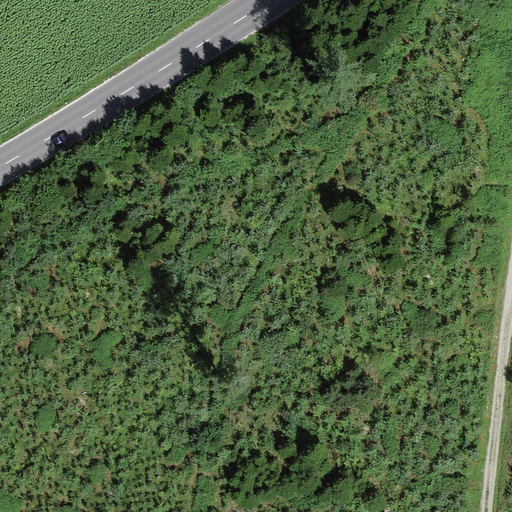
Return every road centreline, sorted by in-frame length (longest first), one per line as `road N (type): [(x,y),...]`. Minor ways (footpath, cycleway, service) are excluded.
road 1 (secondary): [(0,167),(271,0)]
road 2 (track): [(487,511),(511,285)]
